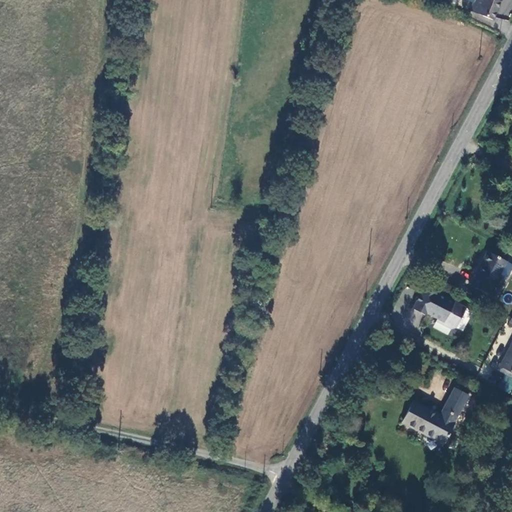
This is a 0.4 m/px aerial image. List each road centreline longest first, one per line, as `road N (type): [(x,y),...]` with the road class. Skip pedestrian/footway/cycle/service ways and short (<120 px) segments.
road 1 (secondary): [(286,478),(511,46)]
road 2 (unclassified): [(286,478),(0,405)]
road 3 (unknown): [(376,302),(504,370)]
